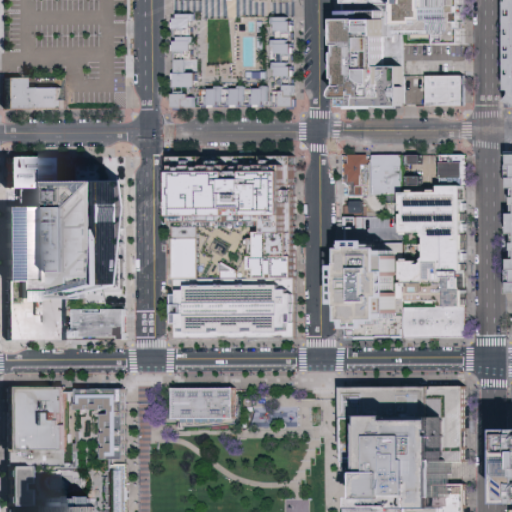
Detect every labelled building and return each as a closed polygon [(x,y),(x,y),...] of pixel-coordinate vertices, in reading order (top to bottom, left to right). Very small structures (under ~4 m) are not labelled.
[(407,11),(372,11),(372,18),(361,18),(346,19),(346,1),(346,0),(407,0),(407,1),(407,11)] [(460,0),(462,46),(410,46),(408,0),(460,0)] [(175,107),(174,16),(203,15),(204,82),(270,81),(269,16),(293,16),(295,105),(175,107)] [(344,20),(344,104),(402,105),(402,66),(384,65),(385,20),(344,20)] [(455,77),(430,77),(422,77),(406,77),(407,62),(408,62),(422,62),(455,62),(455,77)] [(430,77),(455,77),(467,77),(467,105),(431,105),(430,77)] [(8,110),(8,79),(24,79),(24,89),(67,88),(67,109),(8,110)] [(472,153),(450,153),(450,176),(472,176),(472,153)] [(408,187),(408,217),(389,217),(389,197),(377,198),(377,184),(377,156),(407,157),(408,183),(408,187)] [(10,157),(67,157),(67,188),(10,188),(10,157)] [(180,165),(291,163),(292,232),(289,232),(271,232),(271,222),(181,223),(180,165)] [(124,180),(126,308),(68,309),(68,282),(59,282),(58,206),(58,195),(78,195),(78,181),(124,180)] [(467,187),(468,309),(408,309),(408,261),(429,261),(429,230),(408,230),(408,217),(408,187),(467,187)] [(5,206),(58,206),(59,282),(6,282),(5,206)] [(175,226),(199,226),(199,278),(175,278),(175,226)] [(259,233),(260,257),(253,257),(253,278),(272,278),(272,274),(276,274),(277,278),(298,278),(298,256),(290,256),(289,232),(259,233)] [(347,243),(404,242),(405,337),(348,338),(347,243)] [(182,340),(179,340),(178,307),(178,281),(182,281),(242,280),(299,279),(299,306),(299,338),(243,339),(182,340)] [(68,311),(68,341),(61,341),(5,341),(5,309),(6,282),(59,282),(68,282),(68,309),(68,311)] [(468,309),(469,339),(408,340),(408,309),(468,309)] [(127,310),(126,340),(120,340),(120,337),(83,337),(83,340),(76,340),(76,310),(86,310),(86,313),(104,314),(104,310),(127,310)] [(176,388),(235,389),(236,418),(176,419),(176,388)] [(62,467),(26,466),(6,466),(7,431),(7,389),(61,389),(69,389),(69,430),(69,467),(62,467)] [(347,390),(465,389),(466,462),(451,462),(451,483),(468,483),(468,511),(408,511),(408,509),(369,509),(369,502),(360,502),(360,485),(376,485),(375,472),(387,472),(387,458),(348,459),(347,390)] [(82,393),(125,393),(126,511),(107,511),(107,408),(82,409),(82,393)] [(6,506),(26,506),(26,466),(6,466),(6,506)] [(34,499),(34,511),(91,511),(91,498),(34,499)]
